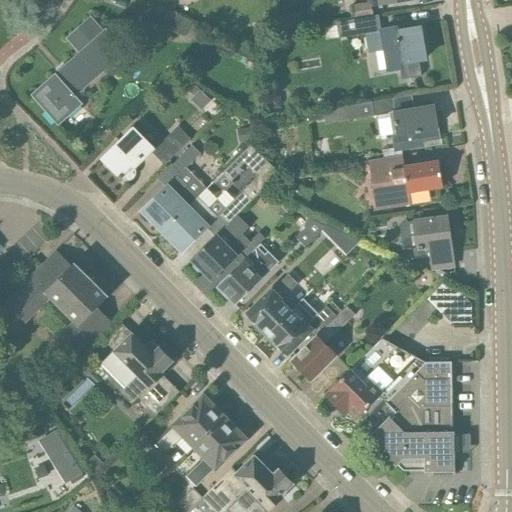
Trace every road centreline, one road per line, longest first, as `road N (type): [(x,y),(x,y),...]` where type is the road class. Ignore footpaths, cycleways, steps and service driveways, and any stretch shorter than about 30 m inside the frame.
road 1 (tertiary): [(506,511),(502,250),(467,0)]
road 2 (residential): [(376,511),(83,213),(21,184),(0,183)]
